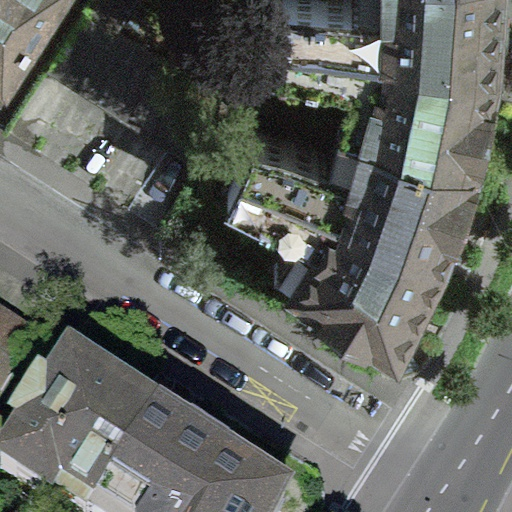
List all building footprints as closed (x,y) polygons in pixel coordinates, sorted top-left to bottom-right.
[(0,0),(0,77),(30,31),(32,32),(51,0),(0,0)] [(57,64),(81,79),(115,27),(114,26),(131,0),(88,0),(50,59),(57,64)] [(280,0),(278,23),(493,53),(495,29),(497,0),(280,0)] [(348,70),(338,111),(473,149),(475,143),(484,137),(488,117),(482,107),(485,90),(493,53),(278,23),(273,55),(348,70)] [(115,27),(81,79),(89,84),(111,99),(145,46),(115,27)] [(120,104),(142,118),(176,66),(145,46),(111,99),(120,104)] [(150,124),(172,138),(206,85),(176,66),(142,118),(150,124)] [(202,158),(212,143),(227,99),(206,85),(172,138),(182,144),(202,158)] [(338,111),(326,152),(254,125),(241,155),(441,241),(449,218),(459,189),(470,184),(476,164),(472,155),(473,149),(338,111)] [(422,279),(441,241),(241,155),(228,185),(296,219),(274,254),(310,278),(314,287),(328,296),(337,296),(395,334),(399,327),(410,323),(419,305),(415,293),(422,279)] [(0,315),(0,389),(0,390),(34,338),(0,315)] [(70,511),(90,511),(95,505),(154,415),(100,380),(70,360),(49,392),(39,385),(13,426),(23,433),(1,467),(70,511)] [(277,511),(284,499),(222,459),(226,453),(192,431),(188,437),(154,415),(95,505),(105,511),(277,511)]
